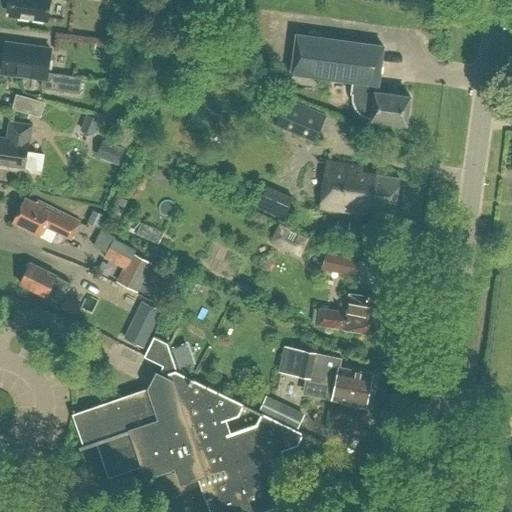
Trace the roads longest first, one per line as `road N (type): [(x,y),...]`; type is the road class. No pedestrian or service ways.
road 1 (unclassified): [(429,511),(498,0)]
road 2 (unclassified): [(121,511),(0,451)]
